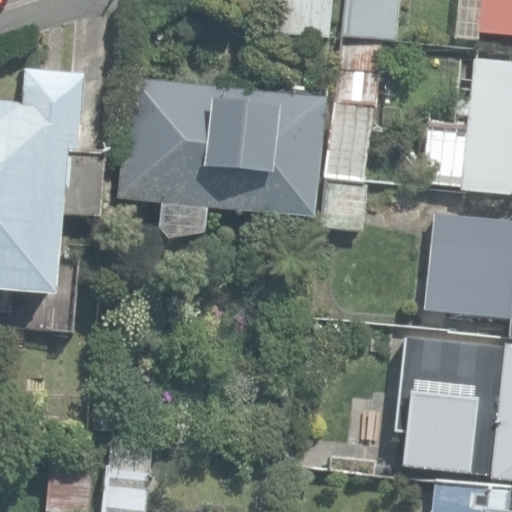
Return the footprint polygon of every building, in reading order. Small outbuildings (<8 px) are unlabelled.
[(327,0),(275,0),(273,33),(325,36),(327,0)] [(391,0),(343,0),(340,32),(387,38),(391,0)] [(511,0),(463,0),(461,34),(511,38),(511,0)] [(511,63),(471,59),(464,124),(430,121),(420,182),(462,192),(511,196),(511,63)] [(8,101),(0,100),(0,295),(61,300),(77,70),(11,65),(8,101)] [(322,98),(130,78),(117,200),(309,220),(322,98)] [(511,223),(437,214),(426,311),(506,321),(504,340),(511,341),(511,223)] [(511,347),(437,340),(424,471),(511,479),(511,347)] [(138,511),(147,445),(105,440),(95,511),(138,511)] [(427,489),(425,511),(511,511),(511,508),(510,508),(507,495),(427,489)]
